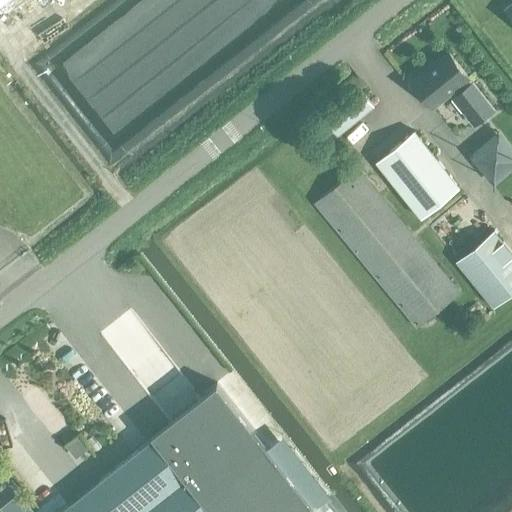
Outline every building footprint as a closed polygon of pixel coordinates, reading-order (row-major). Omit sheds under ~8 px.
[(467,75),(449,52),(412,80),(431,104),(453,87),(457,92),(452,96),(473,123),(493,107),(472,81),(471,81),(467,75)] [(333,136),(372,104),(360,89),(321,121),(333,136)] [(511,145),(498,129),(468,154),(493,183),(511,167),(511,145)] [(412,131),(374,161),(420,218),(458,188),(412,131)] [(416,326),(458,291),(355,167),(313,202),(416,326)] [(454,261),(492,308),(511,291),(511,255),(492,231),(454,261)] [(337,511),(262,417),(228,444),(225,440),(218,446),(188,409),(171,422),(203,463),(186,476),(154,435),(56,511),(337,511)]
